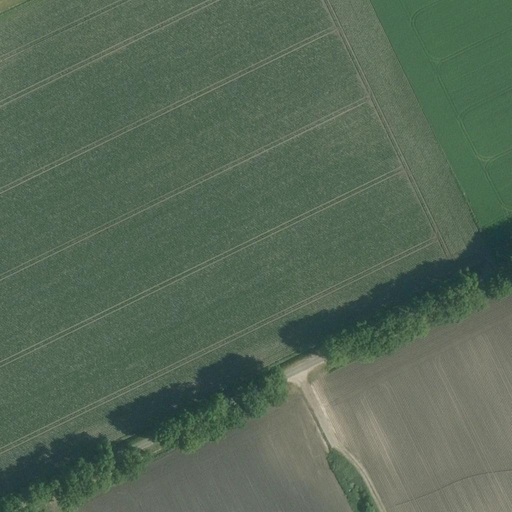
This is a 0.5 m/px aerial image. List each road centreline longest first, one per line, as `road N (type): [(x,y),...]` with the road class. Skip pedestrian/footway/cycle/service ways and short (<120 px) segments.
road 1 (unclassified): [(4,511),(511,266)]
road 2 (track): [(299,369),(328,434),(351,458),(379,511)]
